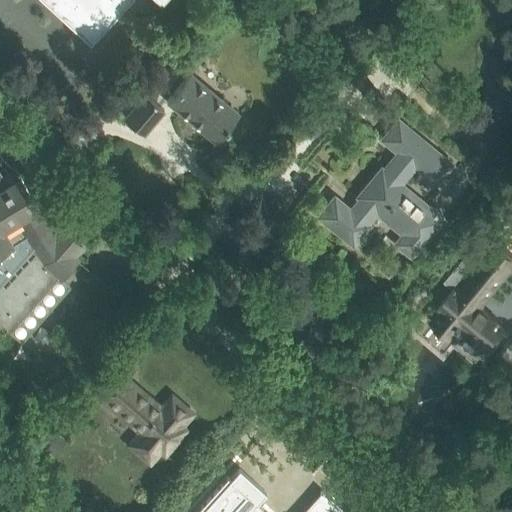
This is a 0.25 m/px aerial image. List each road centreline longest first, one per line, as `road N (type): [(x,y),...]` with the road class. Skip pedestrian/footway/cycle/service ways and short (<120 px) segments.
road 1 (unclassified): [(423,511),(0,127)]
road 2 (unknown): [(36,164),(134,107),(173,107)]
